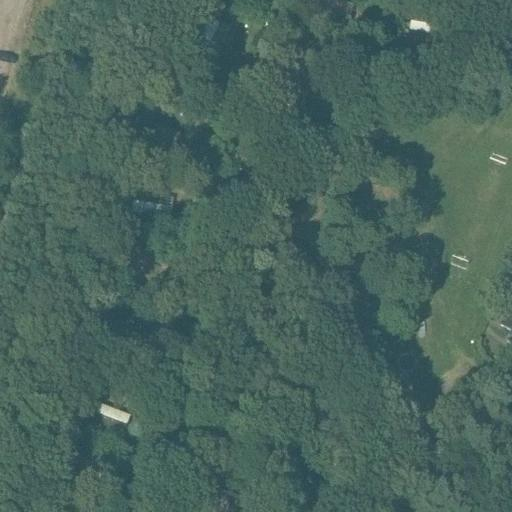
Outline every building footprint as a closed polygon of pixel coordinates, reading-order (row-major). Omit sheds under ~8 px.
[(411,25),(409,36),(437,41),(439,30),(411,25)] [(504,50),(491,50),(491,64),(505,64),(504,50)] [(176,66),(172,77),(182,81),(186,69),(176,66)] [(150,126),(144,143),(173,153),(179,136),(150,126)] [(133,202),(130,216),(170,223),(172,209),(133,202)] [(277,259),(298,293),(321,279),(300,245),(277,259)] [(93,414),(87,429),(124,443),(129,428),(104,418),(106,413),(99,410),(97,416),(93,414)] [(64,474),(52,478),(55,489),(67,485),(64,474)] [(252,487),(249,499),(263,503),(266,492),(252,487)]
